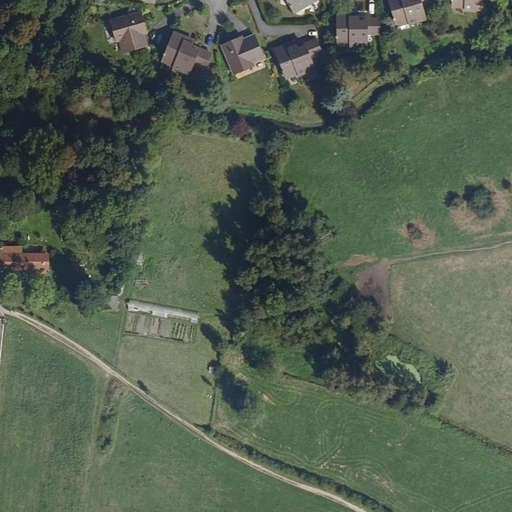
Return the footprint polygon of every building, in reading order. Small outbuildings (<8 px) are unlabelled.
[(317,0),(287,0),(295,13),(317,0)] [(427,20),(424,8),(436,5),(434,0),(389,0),(397,25),(409,22),(409,25),(427,20)] [(452,0),(453,6),(465,6),(465,9),(483,9),(482,0),(452,0)] [(146,25),(142,12),(111,20),(117,41),(121,40),(124,53),(148,46),(144,33),(142,26),(146,25)] [(380,34),(380,18),(367,19),(368,22),(359,22),(359,19),(359,13),(337,14),(339,43),(350,43),(350,46),(368,46),(368,34),(380,34)] [(206,68),(212,53),(199,48),(198,51),(192,48),(193,45),(194,40),(174,32),(163,59),(175,64),(174,67),(191,73),(194,63),(206,68)] [(265,57),(256,34),(244,40),(236,43),(235,39),(223,44),(236,75),(254,66),(253,62),(265,57)] [(312,57),(323,53),(318,39),(305,43),(307,47),(299,49),(298,46),(297,42),(275,50),(287,78),(298,72),(299,75),(316,68),(312,57)] [(19,268),(19,255),(17,254),(17,247),(1,247),(1,258),(0,257),(0,264),(1,265),(1,268),(19,268)] [(46,268),(46,254),(19,255),(19,268),(31,268),(46,268)] [(119,309),(120,296),(88,296),(89,301),(102,309),(119,309)] [(222,316),(131,298),(129,310),(220,328),(222,316)]
